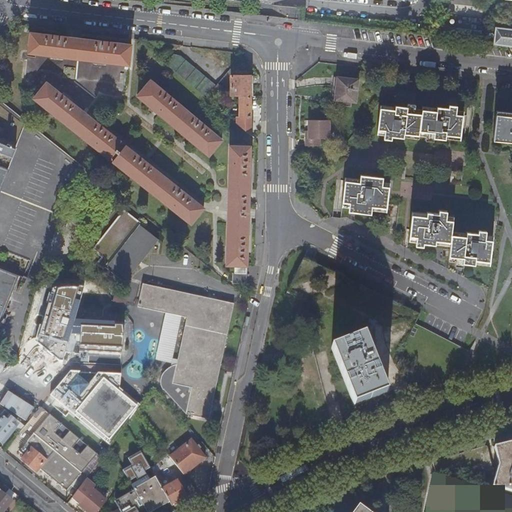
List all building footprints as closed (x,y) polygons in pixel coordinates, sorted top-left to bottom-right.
[(511,28),(494,27),(495,36),(494,45),(511,47),(511,28)] [(36,54),(129,65),(131,45),(31,33),(29,53),(28,53),(28,57),(35,58),(36,54)] [(207,98),(208,96),(216,87),(181,57),(174,55),(172,59),(168,56),(163,62),(207,98)] [(231,75),(231,96),(240,96),(251,96),(251,75),(231,75)] [(331,99),(340,100),(339,104),(347,105),(348,100),(352,101),(355,79),(333,76),(331,99)] [(137,96),(209,156),(222,140),(150,80),(137,96)] [(34,99),(192,225),(205,209),(47,83),(34,99)] [(237,117),(237,124),(251,135),(251,96),(240,96),(240,117),(237,117)] [(0,100),(0,117),(6,123),(14,112),(0,100)] [(392,107),(378,105),(375,134),(382,135),(381,140),(389,141),(390,137),(401,139),(401,137),(416,139),(417,136),(424,137),(424,141),(431,142),(431,139),(443,140),(443,139),(459,140),(462,111),(455,111),(456,106),(447,105),(446,109),(439,108),(435,107),(435,108),(420,107),(420,110),(413,109),(413,104),(405,104),(405,107),(392,105),(392,107)] [(511,112),(496,111),(493,141),(511,142),(511,112)] [(0,268),(0,190),(27,123),(14,112),(6,123),(0,117),(0,321),(18,276),(0,268)] [(309,121),(309,131),(309,140),(305,140),(305,147),(320,148),(320,140),(330,140),(329,121),(309,121)] [(236,288),(246,289),(249,195),(251,146),(230,146),(229,194),(227,265),(235,265),(235,280),(235,283),(236,283),(236,288)] [(348,213),(370,215),(371,211),(386,212),(388,183),(381,182),(382,178),(359,176),(359,180),(344,179),(341,208),(349,209),(348,213)] [(425,214),(411,212),(408,242),(415,243),(415,246),(422,247),(422,244),(435,245),(435,243),(450,245),(448,261),(455,262),(455,266),(462,266),(462,264),(475,265),(475,264),(490,265),(493,236),(485,236),(485,231),(478,230),(477,234),(465,232),(465,234),(451,232),(452,216),(445,215),(446,211),(438,210),(437,213),(425,212),(425,214)] [(96,250),(104,256),(112,262),(107,269),(125,284),(159,241),(125,214),(96,250)] [(112,262),(104,256),(99,263),(107,269),(112,262)] [(226,335),(232,304),(144,286),(139,308),(188,318),(176,373),(172,372),(170,371),(165,376),(163,382),(164,389),(187,414),(210,419),(212,409),(209,408),(209,405),(213,405),(228,335),(226,335)] [(234,304),(232,304),(226,335),(228,335),(234,304)] [(366,336),(332,349),(354,405),(388,393),(366,336)] [(122,374),(71,372),(51,397),(111,446),(139,404),(120,389),(122,374)] [(35,435),(82,474),(87,478),(102,458),(40,406),(24,426),(25,427),(35,435)] [(12,426),(15,422),(10,418),(7,422),(3,418),(0,421),(0,441),(3,445),(16,429),(12,426)] [(25,427),(24,426),(17,420),(15,422),(12,426),(16,429),(20,433),(25,427)] [(77,480),(82,474),(35,435),(20,453),(26,457),(23,461),(37,473),(40,470),(67,492),(71,487),(72,488),(78,481),(77,480)] [(192,441),(170,458),(184,475),(206,458),(192,441)] [(486,446),(433,462),(435,471),(492,489),(495,488),(496,488),(494,497),(511,501),(511,443),(495,448),(501,465),(499,469),(494,467),(492,466),(487,447),(486,446)] [(133,468),(125,473),(130,482),(137,478),(139,483),(132,486),(135,491),(146,511),(148,511),(169,501),(162,490),(156,478),(150,481),(145,472),(151,469),(146,461),(142,454),(129,461),(133,468)] [(151,469),(156,478),(162,490),(173,484),(155,456),(146,461),(151,469)] [(0,479),(0,485),(7,490),(10,486),(0,479)] [(162,490),(169,501),(172,507),(187,498),(178,481),(173,484),(162,490)] [(72,499),(87,511),(96,511),(106,501),(84,483),(72,499)] [(146,511),(135,491),(118,501),(116,502),(121,511),(118,511),(146,511)] [(0,509),(8,500),(0,492),(0,509)] [(0,511),(4,511),(12,503),(8,500),(0,509),(0,511)]
